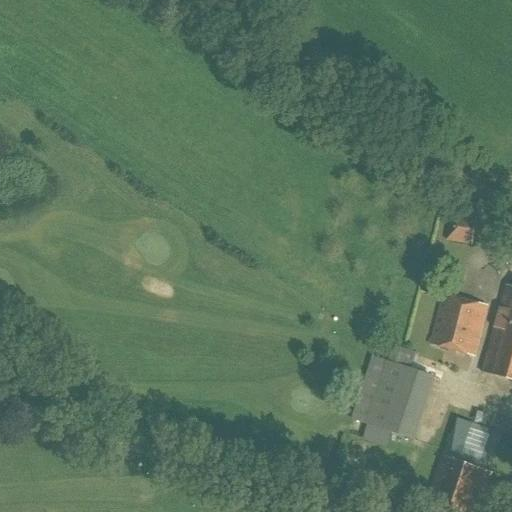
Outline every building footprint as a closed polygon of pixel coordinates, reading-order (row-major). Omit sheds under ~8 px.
[(476,218),(452,214),(447,240),(472,244),(476,218)] [(511,381),(511,287),(506,286),(481,373),(511,381)] [(475,357),(488,307),(442,294),(429,345),(475,357)] [(415,441),(436,379),(371,357),(351,420),(415,441)] [(445,458),(443,457),(442,459),(427,503),(428,504),(428,505),(449,511),(479,511),(492,474),(491,474),(504,438),(458,422),(445,458)]
